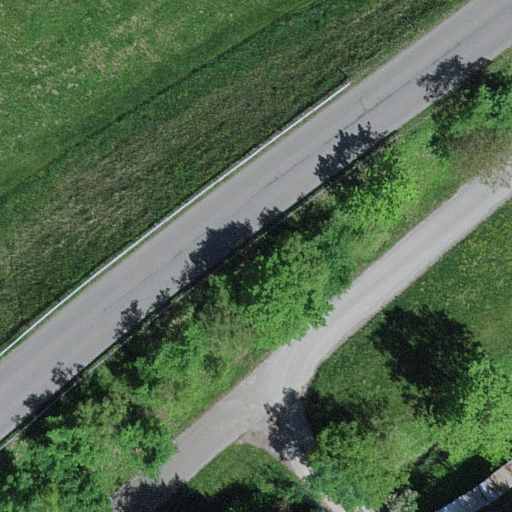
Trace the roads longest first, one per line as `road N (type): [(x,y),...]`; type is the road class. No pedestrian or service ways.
road 1 (unclassified): [(511,11),(111,311),(0,407)]
road 2 (track): [(265,390),(355,511)]
